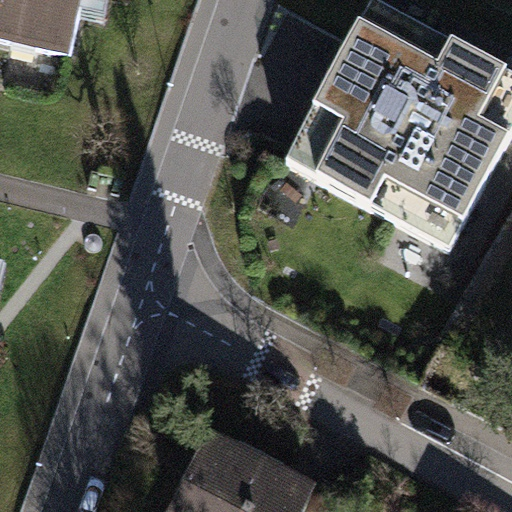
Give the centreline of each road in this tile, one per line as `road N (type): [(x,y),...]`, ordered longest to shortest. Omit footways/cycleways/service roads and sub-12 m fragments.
road 1 (residential): [(144,305),(511,486)]
road 2 (residential): [(248,0),(144,305)]
road 3 (residential): [(144,305),(75,511)]
